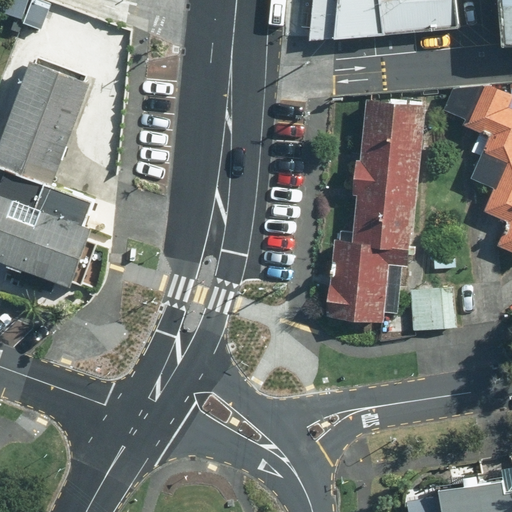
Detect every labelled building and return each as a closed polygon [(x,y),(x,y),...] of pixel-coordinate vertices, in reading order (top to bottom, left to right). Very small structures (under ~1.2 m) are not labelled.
[(334,0),(331,41),(459,25),(456,0),(334,0)] [(35,56),(0,160),(56,179),(91,75),(35,56)] [(511,97),(486,86),(483,91),(463,88),(457,88),(447,109),(470,119),(468,124),(493,136),(474,178),(498,189),(488,213),(510,224),(501,243),(511,247),(511,97)] [(367,101),(356,232),(341,231),(340,240),(336,240),(330,320),(388,324),(389,311),(401,312),(405,267),(410,267),(413,234),(418,234),(428,106),(367,101)] [(54,187),(35,181),(28,203),(0,193),(0,262),(75,287),(94,230),(89,228),(97,201),(54,187)] [(456,290),(414,291),(415,330),(456,330),(456,290)] [(466,477),(466,489),(440,489),(440,497),(415,497),(414,511),(511,511),(511,496),(506,497),(506,483),(483,483),(483,477),(466,477)]
